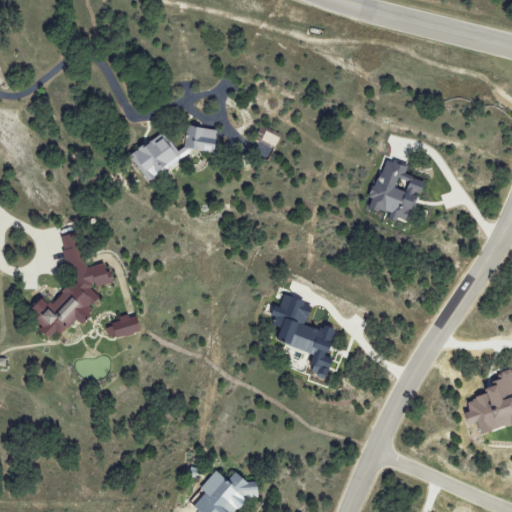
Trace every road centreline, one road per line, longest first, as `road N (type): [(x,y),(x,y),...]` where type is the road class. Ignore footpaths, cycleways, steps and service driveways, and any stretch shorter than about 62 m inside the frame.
road 1 (residential): [(347,511),(408,384),(511,223)]
road 2 (residential): [(511,48),(351,0)]
road 3 (residential): [(505,511),(376,452)]
